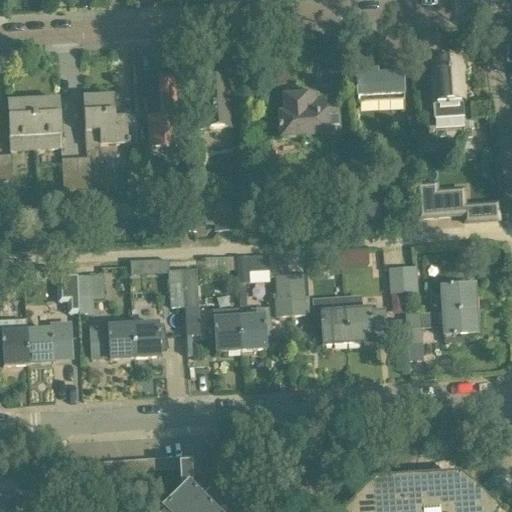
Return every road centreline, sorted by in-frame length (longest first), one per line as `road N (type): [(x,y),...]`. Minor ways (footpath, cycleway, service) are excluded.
road 1 (residential): [(511,234),(0,259)]
road 2 (residential): [(0,37),(499,5)]
road 3 (residential): [(192,418),(511,392)]
road 4 (residential): [(0,427),(192,418)]
road 5 (residential): [(511,127),(499,5)]
